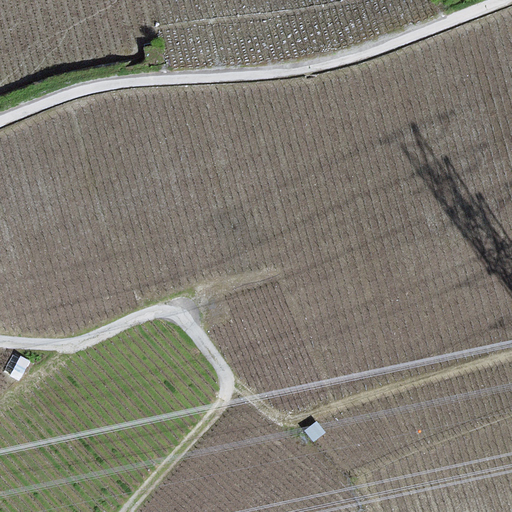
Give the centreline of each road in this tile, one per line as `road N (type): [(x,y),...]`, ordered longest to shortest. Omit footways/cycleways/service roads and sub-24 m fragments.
road 1 (track): [(511,2),(312,72),(129,85),(0,124)]
road 2 (track): [(0,349),(79,348),(166,315),(193,340),(227,384),(223,410),(132,511)]
road 3 (track): [(227,384),(281,417),(511,355)]
